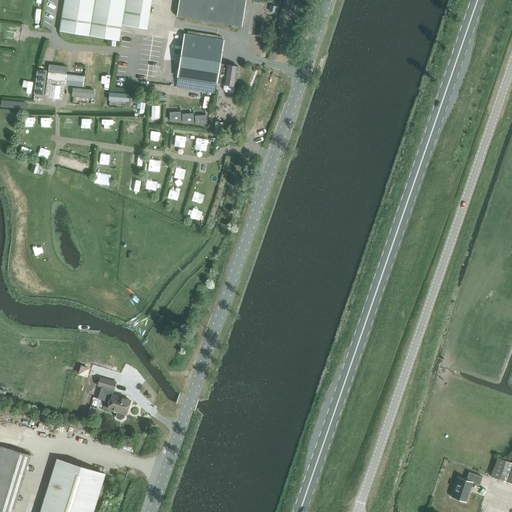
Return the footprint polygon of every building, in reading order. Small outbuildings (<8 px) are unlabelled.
[(150,0),(64,0),(60,31),(119,41),(121,31),(122,25),(146,29),(150,0)] [(179,0),(176,17),(241,27),(245,0),(179,0)] [(6,36),(15,37),(16,26),(7,25),(6,36)] [(184,34),(175,87),(215,93),(217,84),(223,84),(222,88),(225,92),(232,93),(233,86),(235,86),(238,67),(226,65),(225,67),(219,66),(223,40),(221,40),(221,37),(187,32),(187,34),(184,34)] [(1,60),(11,61),(11,51),(1,51),(1,60)] [(31,62),(27,74),(32,76),(36,64),(31,62)] [(64,97),(65,84),(83,86),(85,75),(67,73),(68,66),(49,64),(45,95),(64,97)] [(38,68),(34,94),(42,95),(46,69),(38,68)] [(72,88),(72,97),(93,99),(94,90),(72,88)] [(109,92),(108,100),(129,102),(129,94),(109,92)] [(210,97),(201,95),(199,108),(207,109),(210,97)] [(151,105),(151,119),(159,119),(159,105),(151,105)] [(174,110),(173,120),(182,120),(182,111),(174,110)] [(198,124),(207,124),(207,115),(199,114),(198,124)] [(24,116),(23,126),(33,127),(34,116),(24,116)] [(41,127),(50,127),(50,117),(41,117),(41,127)] [(62,118),(62,128),(71,128),(72,118),(62,118)] [(80,119),(79,129),(87,129),(88,120),(80,119)] [(113,120),(101,120),(100,130),(112,131),(113,120)] [(124,122),(124,140),(136,140),(136,122),(124,122)] [(149,141),(159,140),(159,131),(149,131),(149,141)] [(30,154),(31,143),(21,142),(20,152),(30,154)] [(84,156),(92,157),(93,147),(84,147),(84,156)] [(108,160),(108,150),(98,150),(98,160),(108,160)] [(149,158),(147,169),(157,171),(159,159),(149,158)] [(47,173),(48,164),(37,163),(36,172),(47,173)] [(95,177),(105,179),(107,166),(96,165),(95,177)] [(183,175),(184,165),(174,165),(174,175),(183,175)] [(155,189),(157,177),(147,175),(145,187),(155,189)] [(206,186),(195,184),(194,196),(204,198),(206,186)] [(169,199),(178,200),(179,190),(170,189),(169,199)] [(192,217),(196,205),(190,203),(186,216),(192,217)] [(88,367),(80,365),(78,374),(86,376),(88,367)] [(117,419),(120,420),(124,418),(125,414),(126,414),(130,400),(112,395),(116,382),(100,377),(98,386),(101,387),(98,398),(111,402),(108,409),(116,411),(115,415),(117,419)] [(99,410),(90,407),(87,415),(97,418),(99,410)] [(0,511),(12,511),(30,455),(1,446),(0,447),(0,511)] [(92,511),(105,474),(57,459),(40,511),(92,511)] [(493,478),(511,484),(511,463),(499,459),(493,478)] [(453,498),(467,503),(474,483),(481,486),(484,478),(471,474),(468,481),(460,478),(453,498)]
